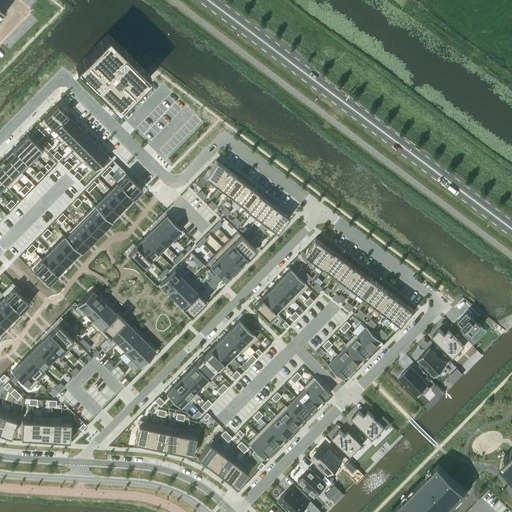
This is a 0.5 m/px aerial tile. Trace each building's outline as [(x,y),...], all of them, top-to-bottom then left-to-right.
[(108,34),(75,67),(118,109),(150,76),(108,34)] [(57,104),(40,121),(46,127),(47,125),(62,109),(57,104)] [(62,109),(47,125),(52,130),(54,128),(67,114),(62,109)] [(67,114),(54,128),(58,133),(59,133),(72,119),(67,114)] [(58,133),(55,136),(61,142),(64,138),(77,124),(72,119),(59,133),(58,133)] [(77,124),(64,138),(69,143),(83,129),(77,124)] [(37,128),(31,134),(34,137),(41,131),(37,128)] [(69,143),(67,145),(72,150),(88,135),(83,129),(69,143)] [(41,131),(34,137),(37,141),(44,134),(41,131)] [(27,134),(20,141),(36,157),(43,150),(27,134)] [(72,150),(70,151),(76,157),(93,140),(88,135),(72,150)] [(93,140),(76,157),(81,162),(83,160),(98,145),(93,140)] [(20,141),(12,148),(29,165),(36,157),(20,141)] [(98,145),(83,160),(88,165),(103,150),(98,145)] [(12,148),(5,156),(21,172),(22,171),(29,165),(12,148)] [(103,150),(88,165),(93,171),(109,155),(103,150)] [(5,156),(0,160),(0,164),(16,181),(23,173),(22,171),(21,172),(5,156)] [(215,160),(202,177),(210,183),(224,166),(215,160)] [(0,164),(0,179),(5,185),(8,188),(16,181),(0,164)] [(224,166),(210,183),(216,188),(229,170),(224,166)] [(229,170),(216,188),(217,188),(218,186),(223,190),(222,192),(235,175),(229,170)] [(124,171),(115,180),(117,182),(133,197),(142,188),(132,178),(134,176),(128,171),(126,173),(124,171)] [(235,175),(222,192),(228,196),(241,179),(235,175)] [(241,179),(228,196),(233,201),(247,183),(241,179)] [(117,182),(110,189),(125,205),(133,197),(117,182)] [(247,183),(233,201),(239,205),(252,188),(247,183)] [(252,188),(239,205),(245,209),(244,210),(258,192),(252,188)] [(110,189),(102,197),(118,212),(125,205),(110,189)] [(258,192),(244,210),(250,215),(263,197),(258,193),(258,192)] [(95,204),(110,220),(118,212),(102,197),(95,204)] [(263,197),(250,215),(256,219),(269,202),(263,197)] [(269,202),(256,219),(261,223),(275,206),(269,202)] [(94,204),(87,212),(104,229),(112,221),(110,220),(95,204),(94,204)] [(275,206),(261,223),(262,224),(263,222),(268,225),(267,227),(267,228),(280,210),(275,206)] [(280,210),(267,228),(275,234),(288,216),(280,210)] [(87,212),(79,220),(96,237),(97,236),(99,237),(102,234),(100,233),(104,229),(87,212)] [(166,214),(158,222),(173,237),(181,229),(166,214)] [(79,220),(71,227),(89,245),(96,237),(79,220)] [(158,222),(150,230),(166,245),(173,237),(158,222)] [(71,227),(63,235),(64,236),(64,235),(80,251),(79,251),(81,252),(82,251),(84,253),(87,250),(85,248),(89,245),(71,227)] [(150,230),(143,238),(158,253),(166,245),(150,230)] [(237,231),(229,239),(247,257),(255,249),(237,231)] [(64,236),(56,243),(72,258),(79,251),(80,251),(64,235),(64,236)] [(316,237),(302,257),(310,263),(312,261),(311,261),(324,244),(316,237)] [(143,238),(135,245),(150,260),(151,260),(158,253),(143,238)] [(229,239),(221,247),(240,265),(247,257),(229,239)] [(56,243),(49,251),(65,266),(72,258),(56,243)] [(324,244),(311,261),(312,261),(317,265),(330,248),(324,244)] [(135,245),(127,254),(144,270),(152,262),(151,260),(150,260),(135,245)] [(221,247),(214,254),(232,273),(240,265),(221,247)] [(330,248),(317,265),(323,270),(324,269),(323,269),(336,252),(335,252),(330,248)] [(42,258),(41,258),(57,274),(65,266),(49,251),(42,258)] [(336,252),(323,269),(324,269),(329,273),(342,256),(336,251),(335,252),(336,252)] [(214,254),(206,262),(224,281),(232,273),(214,254)] [(40,256),(29,267),(36,275),(38,273),(48,283),(57,274),(41,258),(42,258),(40,256)] [(342,256),(329,273),(335,277),(348,260),(342,256)] [(348,260),(335,277),(341,282),(354,264),(348,260)] [(354,264),(341,282),(347,286),(348,284),(359,269),(354,264)] [(177,266),(159,284),(167,292),(185,274),(177,266)] [(290,268),(283,276),(300,293),(307,285),(290,268)] [(359,269),(348,284),(353,288),(354,288),(365,273),(359,269)] [(353,288),(352,290),(358,295),(371,277),(365,273),(354,288),(353,288)] [(185,274),(167,292),(175,300),(193,281),(185,274)] [(283,276),(275,283),(293,300),(300,293),(283,276)] [(371,277),(358,295),(364,299),(377,282),(371,277)] [(12,281),(0,293),(4,296),(20,311),(29,302),(19,292),(21,290),(12,281)] [(193,281),(175,300),(182,307),(201,289),(193,281)] [(377,282),(364,299),(369,303),(382,286),(377,282)] [(275,283),(268,291),(284,306),(285,308),(293,300),(275,283)] [(382,286),(369,303),(375,308),(388,290),(382,286)] [(201,289),(182,307),(190,315),(209,297),(201,289)] [(92,290),(73,308),(82,316),(85,313),(100,297),(92,290)] [(388,290),(375,308),(381,312),(394,295),(388,290)] [(268,291),(261,298),(277,313),(284,306),(268,291)] [(394,295),(381,312),(387,316),(400,299),(394,295)] [(4,296),(0,299),(0,306),(12,319),(20,311),(4,296)] [(100,297),(85,313),(92,320),(93,320),(107,305),(100,297)] [(261,298),(254,305),(271,323),(279,315),(277,313),(261,298)] [(400,299),(387,316),(392,321),(405,303),(400,299)] [(405,303),(392,321),(400,327),(413,309),(405,303)] [(92,320),(89,323),(97,332),(98,331),(98,330),(115,313),(107,305),(93,320),(92,320)] [(0,306),(0,321),(5,327),(12,319),(0,306)] [(467,311),(458,320),(462,324),(461,325),(466,330),(467,329),(472,334),(481,325),(476,320),(477,318),(473,314),(471,315),(467,311)] [(115,313),(98,330),(98,331),(106,339),(110,335),(109,335),(124,320),(116,312),(115,313)] [(124,320),(109,335),(110,335),(117,343),(132,328),(124,320)] [(239,320),(231,328),(249,345),(256,337),(239,320)] [(58,324),(50,332),(68,350),(76,342),(58,324)] [(357,335),(357,336),(372,351),(381,341),(366,326),(357,335)] [(132,328),(117,343),(124,350),(125,350),(140,335),(132,328)] [(231,328),(224,335),(240,351),(239,351),(241,353),(249,345),(231,328)] [(439,328),(432,336),(453,357),(465,345),(463,344),(464,342),(460,338),(459,339),(449,329),(444,334),(439,328)] [(50,332),(42,339),(57,354),(57,355),(60,358),(68,350),(50,332)] [(355,334),(345,344),(347,346),(347,345),(362,360),(372,351),(357,336),(357,335),(355,334)] [(124,350),(122,352),(131,360),(147,343),(140,335),(125,350),(124,350)] [(224,335),(217,342),(233,358),(239,351),(240,351),(224,335)] [(42,339),(34,347),(50,362),(57,355),(57,354),(42,339)] [(217,342),(210,350),(226,365),(233,358),(217,342)] [(147,343),(131,360),(139,367),(155,351),(147,343)] [(347,346),(338,355),(353,369),(362,360),(347,345),(347,346)] [(34,347),(27,355),(42,370),(42,369),(50,362),(34,347)] [(430,347),(416,360),(417,360),(434,376),(433,376),(434,376),(447,364),(446,363),(446,364),(430,348),(430,347)] [(203,357),(217,372),(218,373),(226,365),(210,350),(203,357)] [(27,355),(19,362),(38,381),(46,373),(42,369),(42,370),(27,355)] [(338,355),(328,364),(343,379),(353,369),(338,355)] [(202,356),(195,363),(210,379),(211,378),(217,372),(203,357),(202,356)] [(19,362),(11,371),(30,389),(38,381),(19,362)] [(195,363),(188,371),(201,384),(201,385),(204,388),(212,380),(211,378),(210,379),(195,363)] [(410,366),(399,378),(416,395),(420,391),(423,394),(429,388),(426,385),(427,383),(410,366)] [(188,371),(180,378),(194,392),(195,391),(201,385),(201,384),(188,371)] [(313,377),(303,387),(305,388),(320,403),(330,393),(313,377)] [(180,378),(173,385),(189,401),(188,401),(190,403),(198,395),(195,391),(194,392),(180,378)] [(173,385),(166,393),(181,408),(188,401),(189,401),(173,385)] [(305,388),(296,397),(311,412),(320,403),(305,388)] [(287,406),(286,407),(301,422),(311,412),(296,397),(287,406)] [(285,405),(275,415),(292,431),(301,422),(286,407),(287,406),(285,405)] [(0,408),(0,433),(1,434),(8,414),(9,412),(0,408)] [(359,410),(351,418),(373,439),(384,427),(386,429),(391,424),(383,415),(378,420),(368,411),(364,415),(359,410)] [(8,414),(1,434),(10,437),(17,417),(8,414)] [(32,420),(30,438),(40,439),(41,416),(31,415),(31,420),(32,420)] [(275,415),(266,424),(283,440),(292,431),(275,415)] [(41,416),(40,439),(50,440),(51,416),(41,416)] [(51,416),(50,440),(59,440),(60,422),(61,422),(61,417),(51,416)] [(21,419),(20,438),(30,438),(32,420),(31,420),(21,419)] [(139,420),(135,442),(144,444),(149,422),(139,420)] [(60,422),(59,440),(69,441),(70,422),(61,422),(60,422)] [(149,422),(144,444),(154,446),(159,424),(149,422)] [(159,424),(154,446),(163,448),(168,426),(159,424)] [(266,424),(257,433),(273,450),(283,440),(266,424)] [(168,426),(163,448),(173,450),(177,430),(178,428),(168,426)] [(339,429),(332,437),(350,456),(362,444),(363,444),(348,429),(348,430),(345,434),(339,429)] [(177,430),(173,450),(182,452),(186,432),(177,430)] [(186,432),(182,452),(192,454),(196,434),(186,432)] [(257,433),(247,443),(264,460),(273,450),(257,433)] [(212,439),(198,457),(206,463),(220,445),(212,439)] [(220,445),(206,463),(213,469),(227,451),(220,445)] [(511,447),(500,459),(511,471),(511,447)] [(320,448),(312,457),(328,472),(340,460),(329,449),(325,453),(320,448)] [(227,451),(213,469),(221,475),(235,457),(227,451)] [(235,457),(221,475),(229,481),(241,464),(242,465),(243,463),(243,462),(235,457)] [(349,460),(344,464),(353,473),(357,468),(349,460)] [(241,464),(229,481),(237,487),(249,470),(242,465),(241,464)] [(445,511),(456,501),(455,500),(460,495),(461,496),(466,492),(438,464),(433,469),(434,470),(429,475),(428,474),(414,488),(415,489),(405,500),(403,499),(393,509),(394,510),(392,511),(445,511)] [(310,468),(298,480),(314,496),(326,484),(310,468)] [(334,484),(325,493),(330,499),(340,489),(334,484)] [(290,488),(278,500),(290,511),(299,511),(307,504),(290,488)]
